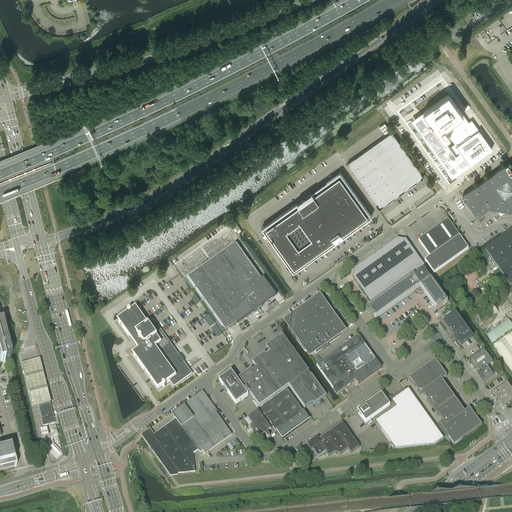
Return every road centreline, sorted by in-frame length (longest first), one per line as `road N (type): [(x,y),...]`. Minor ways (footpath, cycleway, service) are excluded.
road 1 (motorway): [(42,240),(166,188),(435,0)]
road 2 (motorway): [(0,191),(178,114),(394,0)]
road 3 (motorway): [(358,0),(168,99),(0,173)]
road 4 (motorway): [(313,0),(173,54),(7,97)]
road 5 (unclassified): [(394,372),(267,457),(254,451),(203,379)]
road 6 (unclassified): [(511,221),(476,238),(441,196),(327,277)]
road 7 (secondary): [(16,246),(80,458)]
road 8 (secondary): [(97,453),(42,240)]
road 9 (unknown): [(293,282),(255,220),(342,164)]
road 10 (unclassified): [(327,277),(246,335),(203,379)]
road 11 (unknown): [(452,79),(408,114),(447,199)]
road 12 (secondary): [(42,240),(7,97)]
road 13 (secondary): [(510,436),(409,511)]
